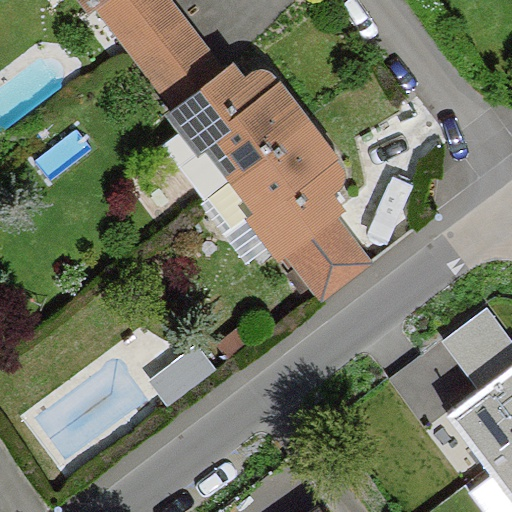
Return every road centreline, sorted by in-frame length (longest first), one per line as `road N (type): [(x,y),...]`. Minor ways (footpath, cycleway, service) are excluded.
road 1 (residential): [(511,209),(115,511)]
road 2 (residential): [(511,191),(371,0)]
